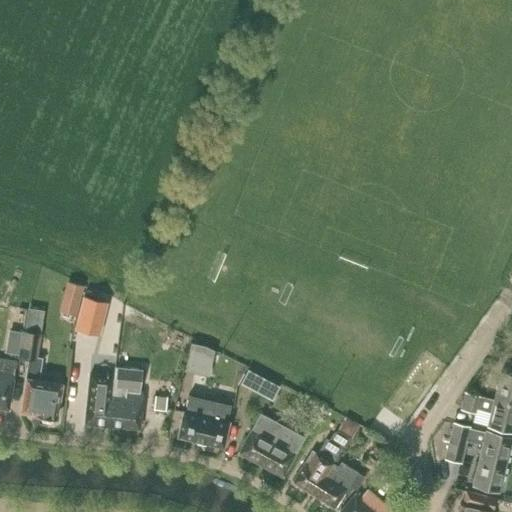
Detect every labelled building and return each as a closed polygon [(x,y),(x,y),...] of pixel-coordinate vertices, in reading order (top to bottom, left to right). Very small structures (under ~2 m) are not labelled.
[(75,327),(99,333),(107,302),(83,296),(75,327)] [(21,331),(9,329),(5,352),(17,354),(21,331)] [(30,358),(26,379),(21,411),(37,413),(37,415),(40,416),(42,419),(42,420),(50,421),(53,418),(56,419),(61,384),(37,380),(40,359),(36,358),(40,334),(22,331),(18,356),(30,358)] [(190,342),(185,366),(200,369),(204,345),(190,342)] [(0,358),(0,407),(8,409),(14,374),(16,361),(0,358)] [(240,383),(254,390),(262,376),(248,369),(240,383)] [(511,373),(500,371),(494,398),(511,402),(511,373)] [(84,423),(108,426),(113,388),(113,387),(114,375),(90,373),(88,386),(84,423)] [(185,399),(189,385),(181,383),(178,397),(185,399)] [(113,388),(108,426),(139,429),(144,392),(113,388)] [(511,402),(494,398),(494,399),(465,392),(461,409),(474,412),(475,408),(490,412),(487,425),(511,431),(511,402)] [(167,397),(155,396),(154,409),(166,411),(167,397)] [(188,396),(185,411),(184,411),(178,436),(223,446),(229,421),(228,421),(231,406),(188,396)] [(290,429),(272,420),(260,413),(239,452),(282,476),(304,437),(290,429)] [(350,437),(358,425),(345,417),(338,430),(350,437)] [(483,444),(473,485),(498,491),(511,437),(486,430),(486,432),(469,427),(470,426),(454,422),(445,459),(461,463),(466,440),(483,444)] [(292,481),(313,494),(333,463),(332,463),(342,448),(321,435),(312,450),(292,481)] [(390,441),(383,452),(390,457),(397,446),(390,441)] [(333,463),(313,494),(335,508),(349,485),(356,489),(364,477),(356,472),(357,472),(341,462),(338,466),(333,463)] [(355,494),(340,511),(375,511),(374,510),(381,501),(367,489),(360,498),(355,494)] [(460,504),(458,511),(493,511),(493,510),(496,499),(466,491),(463,505),(460,504)]
